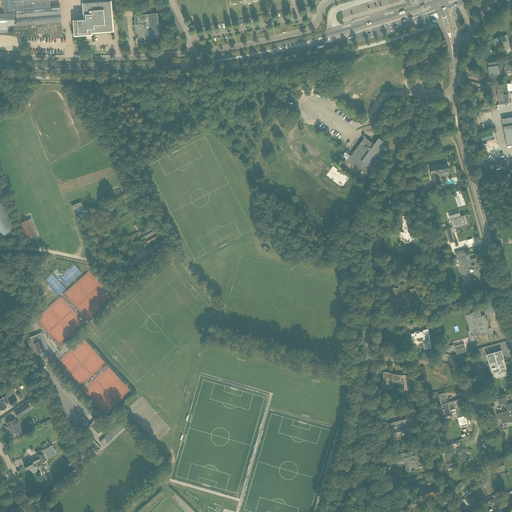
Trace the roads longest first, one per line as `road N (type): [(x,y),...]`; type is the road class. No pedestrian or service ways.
road 1 (unclassified): [(366,356),(388,176),(420,98),(452,92)]
road 2 (primary): [(195,63),(338,43),(435,13)]
road 3 (primary): [(431,2),(195,63)]
road 4 (tertiary): [(511,326),(456,122)]
road 5 (primary): [(195,63),(0,66)]
road 6 (residential): [(0,55),(190,53)]
road 7 (residential): [(190,53),(310,32),(338,0)]
road 8 (unclassified): [(338,511),(366,356)]
road 9 (track): [(138,259),(115,266),(0,247)]
road 10 (residential): [(474,406),(449,360),(366,356)]
